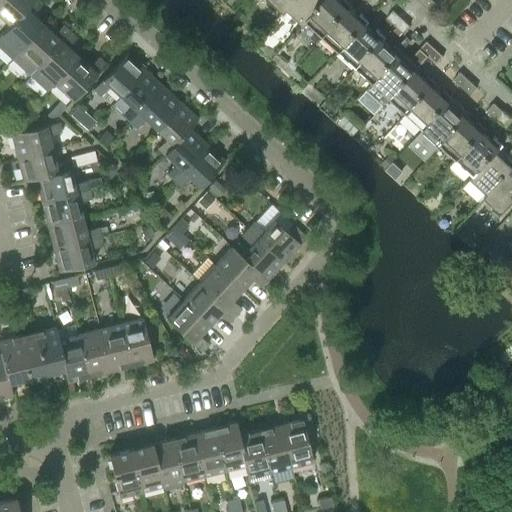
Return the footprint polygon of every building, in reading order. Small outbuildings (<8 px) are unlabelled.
[(0,0),(0,15),(9,24),(9,25),(32,0),(0,0)] [(0,48),(11,58),(43,24),(32,14),(41,5),(35,0),(32,0),(9,25),(9,24),(0,33),(0,48)] [(269,0),(284,13),(287,9),(286,8),(293,0),(269,0)] [(293,0),(286,8),(287,9),(304,25),(307,21),(306,20),(324,0),(293,0)] [(340,0),(340,1),(338,0),(324,0),(306,20),(307,21),(323,36),(348,8),(349,9),(352,6),(345,0),(340,0)] [(436,3),(432,0),(422,0),(420,3),(429,10),(436,3)] [(357,16),(349,9),(348,8),(323,36),(340,51),(365,24),(366,25),(369,21),(360,13),(357,16)] [(393,10),(386,17),(395,26),(402,19),(393,10)] [(409,25),(402,19),(395,26),(403,33),(409,25)] [(29,75),(69,31),(62,24),(54,34),(43,24),(11,58),(29,75)] [(365,24),(340,51),(356,66),(381,39),(383,40),(386,37),(377,28),(373,32),(366,25),(365,24)] [(54,83),(78,56),(67,46),(76,37),(69,31),(29,75),(46,91),(54,83)] [(390,47),(383,40),(381,39),(356,66),(373,82),(398,55),(399,56),(402,52),(393,44),(390,47)] [(426,41),(420,48),(429,57),(436,50),(426,41)] [(443,56),(436,50),(429,57),(436,64),(443,56)] [(109,85),(119,95),(144,69),(126,53),(93,88),(100,95),(109,85)] [(407,63),(399,56),(398,55),(373,82),(390,97),(415,70),(416,71),(419,68),(410,59),(407,63)] [(72,99),(105,63),(97,57),(89,66),(78,56),(54,83),(72,99)] [(161,85),(144,69),(119,95),(130,105),(122,115),(128,121),(161,85)] [(424,78),(416,71),(415,70),(390,97),(407,113),(432,85),(433,86),(436,83),(427,74),(424,78)] [(460,72),(453,79),(462,88),(469,80),(460,72)] [(477,87),(469,80),(462,88),(470,95),(477,87)] [(179,102),(161,85),(128,121),(135,127),(144,118),(155,128),(179,102)] [(440,93),(433,86),(432,85),(407,113),(424,128),(449,101),(450,102),(453,98),(444,90),(440,93)] [(457,109),(450,102),(449,101),(424,128),(440,144),(465,116),(466,117),(470,114),(461,105),(457,109)] [(197,118),(179,102),(155,128),(166,138),(157,147),(164,154),(188,127),(188,128),(197,118)] [(493,103),(487,110),(496,119),(503,111),(493,103)] [(78,105),(70,114),(77,121),(85,112),(78,105)] [(510,118),(503,111),(496,119),(503,125),(510,118)] [(474,124),(466,117),(465,116),(440,144),(457,159),(482,132),(483,133),(486,129),(477,121),(474,124)] [(11,134),(17,157),(51,149),(48,134),(60,131),(58,122),(11,134)] [(206,143),(188,128),(188,127),(164,154),(175,163),(166,173),(173,179),(206,143)] [(105,130),(96,140),(104,147),(113,137),(105,130)] [(491,140),(483,133),(482,132),(457,159),(473,174),(474,175),(495,151),(497,152),(503,144),(494,136),(491,140)] [(224,160),(206,143),(173,179),(180,186),(188,176),(200,186),(224,160)] [(51,149),(17,157),(23,181),(35,178),(69,169),(67,160),(55,163),(51,149)] [(93,150),(80,154),(83,165),(96,162),(93,150)] [(504,159),(497,152),(495,151),(474,175),(473,174),(470,178),(487,193),(509,170),(510,171),(511,168),(511,159),(508,155),(504,159)] [(393,163),(387,169),(392,174),(396,177),(401,171),(393,163)] [(229,165),(222,173),(229,181),(237,172),(229,165)] [(35,178),(41,201),(88,189),(85,180),(73,183),(69,169),(35,178)] [(511,172),(510,171),(509,170),(487,193),(484,197),(501,213),(511,201),(511,172)] [(215,181),(209,187),(218,195),(224,189),(215,181)] [(88,189),(41,201),(47,224),(81,215),(78,201),(90,198),(88,189)] [(152,190),(145,192),(148,201),(154,199),(152,190)] [(205,191),(197,201),(205,208),(214,199),(205,191)] [(161,206),(151,218),(162,228),(172,217),(161,206)] [(81,215),(47,224),(52,247),(99,236),(97,226),(85,230),(81,215)] [(181,218),(174,225),(182,232),(188,225),(181,218)] [(253,222),(247,229),(283,261),(299,243),(285,230),(273,219),(263,230),(253,222)] [(292,222),(285,230),(299,243),(306,236),(292,222)] [(147,225),(141,228),(145,238),(150,235),(147,225)] [(175,227),(165,237),(175,246),(184,236),(175,227)] [(283,261),(247,229),(240,236),(250,244),(240,255),(266,279),(283,261)] [(99,236),(52,247),(58,271),(93,263),(89,248),(102,245),(99,236)] [(231,246),(215,264),(241,288),(251,277),(260,286),(266,279),(240,255),(231,246)] [(153,251),(144,261),(151,267),(160,258),(153,251)] [(118,264),(105,267),(108,276),(120,273),(118,264)] [(241,288),(215,264),(198,282),(234,314),(240,308),(231,299),(241,288)] [(108,276),(105,267),(93,270),(96,279),(108,276)] [(76,275),(64,278),(66,287),(78,283),(76,275)] [(52,281),(54,290),(66,287),(64,278),(52,281)] [(234,314),(198,282),(182,299),(208,323),(218,313),(228,321),(234,314)] [(21,289),(23,297),(35,294),(33,285),(21,289)] [(0,303),(11,300),(9,292),(0,293),(0,303)] [(208,323),(182,299),(165,317),(201,350),(208,343),(198,334),(208,323)] [(142,317),(119,323),(130,365),(152,359),(142,317)] [(119,323),(98,328),(109,370),(130,365),(119,323)] [(55,326),(31,332),(25,333),(37,379),(43,377),(44,377),(43,373),(62,369),(64,368),(57,338),(58,338),(55,326)] [(98,328),(78,333),(88,375),(109,370),(98,328)] [(0,339),(0,352),(8,382),(28,378),(28,381),(37,379),(25,333),(0,339)] [(78,333),(58,338),(57,338),(64,368),(62,369),(65,381),(88,375),(78,333)] [(0,352),(0,397),(11,395),(8,382),(0,352)] [(187,352),(180,356),(184,365),(191,361),(187,352)] [(289,421),(279,424),(290,466),(312,460),(301,418),(289,421)] [(235,422),(213,427),(224,469),(244,464),(245,464),(237,434),(238,434),(235,422)] [(279,424),(258,429),(269,471),(290,466),(279,424)] [(213,427),(192,433),(203,475),(224,469),(213,427)] [(258,429),(238,434),(237,434),(245,464),(244,464),(247,477),(269,471),(258,429)] [(192,433),(171,438),(182,480),(203,475),(192,433)] [(171,438),(150,443),(161,485),(182,480),(171,438)] [(150,443),(129,448),(140,490),(161,485),(150,443)] [(118,496),(140,490),(129,448),(107,454),(118,496)] [(319,508),(332,505),(330,496),(317,499),(319,508)] [(18,511),(15,497),(0,500),(0,511),(18,511)] [(225,500),(227,509),(240,506),(237,497),(225,500)] [(270,502),(272,511),(285,508),(282,499),(270,502)]
